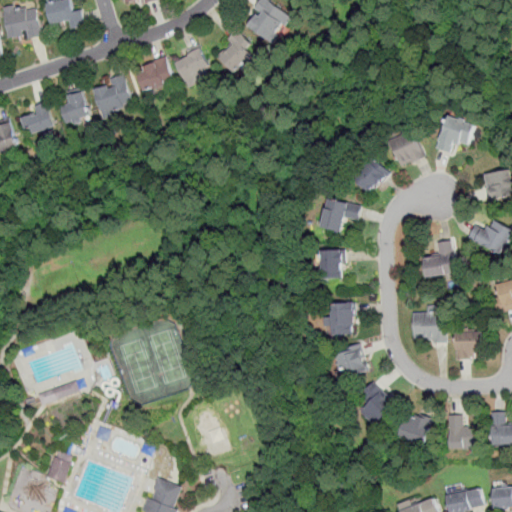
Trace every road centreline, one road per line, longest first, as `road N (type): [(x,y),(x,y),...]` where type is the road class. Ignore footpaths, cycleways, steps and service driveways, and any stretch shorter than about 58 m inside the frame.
road 1 (residential): [(438,194),(394,212),(390,222),(396,349),(429,383),(511,384)]
road 2 (residential): [(0,85),(163,30),(211,0)]
